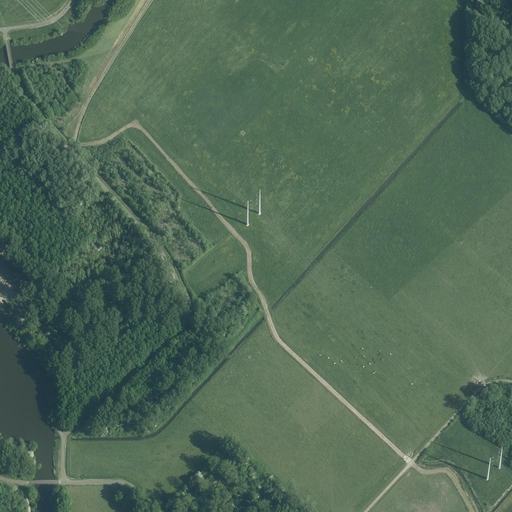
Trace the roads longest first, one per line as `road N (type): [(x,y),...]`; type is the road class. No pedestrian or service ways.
road 1 (track): [(67,148),(136,123),(242,239),(280,342),(405,457)]
road 2 (track): [(511,381),(473,394),(365,511)]
road 3 (track): [(0,292),(44,331),(63,438)]
road 4 (unknown): [(74,145),(90,97),(149,0)]
